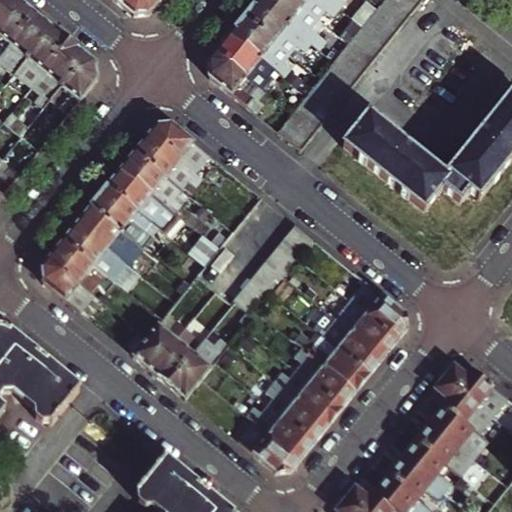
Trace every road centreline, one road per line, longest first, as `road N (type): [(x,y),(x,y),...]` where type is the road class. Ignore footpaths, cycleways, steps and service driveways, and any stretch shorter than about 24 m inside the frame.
road 1 (residential): [(153,69),(454,316)]
road 2 (residential): [(0,289),(273,511)]
road 3 (residential): [(295,511),(454,316)]
road 4 (residential): [(153,69),(0,259)]
road 5 (unknown): [(389,62),(447,112),(471,103),(511,47)]
